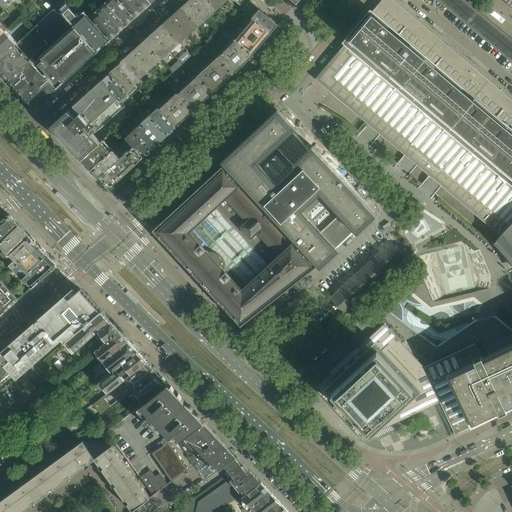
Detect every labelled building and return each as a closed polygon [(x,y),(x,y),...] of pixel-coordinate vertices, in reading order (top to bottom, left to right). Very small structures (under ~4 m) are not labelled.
[(0,0),(0,4),(1,6),(4,10),(7,8),(4,5),(9,0),(0,0)] [(111,40),(93,20),(87,13),(83,16),(68,0),(64,0),(57,6),(70,21),(74,26),(97,51),(98,52),(111,40)] [(135,18),(119,0),(113,0),(108,4),(127,25),(135,18)] [(143,11),(133,0),(119,0),(135,18),(143,11)] [(152,3),(149,0),(133,0),(143,11),(152,3)] [(191,0),(190,0),(182,8),(197,24),(202,19),(204,21),(207,18),(191,0)] [(209,0),(191,0),(207,18),(211,14),(210,12),(216,7),(209,0)] [(511,100),(393,0),(381,0),(374,10),(371,8),(342,42),(348,48),(319,82),(488,224),(499,235),(496,240),(500,244),(503,247),(506,251),(510,255),(511,258),(511,342),(482,357),(482,356),(475,343),(424,368),(440,402),(455,435),(499,414),(507,410),(507,409),(511,406),(511,100)] [(465,5),(458,0),(449,0),(447,4),(459,14),(466,5),(465,5)] [(249,1),(244,8),(242,10),(247,14),(255,5),(249,1)] [(127,25),(108,4),(100,11),(100,12),(119,32),(127,25)] [(252,19),(260,9),(255,5),(247,14),(252,18),(252,19)] [(477,15),(467,6),(466,5),(459,14),(471,24),(478,15),(477,15)] [(70,21),(57,6),(49,14),(38,24),(18,43),(0,59),(0,70),(4,74),(4,76),(5,78),(7,78),(9,80),(33,57),(47,44),(45,43),(51,38),(62,28),(70,21)] [(182,8),(173,16),(189,34),(193,31),(191,29),(197,24),(182,8)] [(100,12),(100,11),(98,9),(95,12),(98,16),(93,20),(111,40),(119,32),(100,12)] [(278,25),(260,9),(252,19),(270,34),(278,25)] [(489,25),(478,16),(479,16),(478,15),(471,24),(483,34),(490,25),(489,25)] [(173,16),(164,25),(178,41),(184,35),(186,37),(189,34),(173,16)] [(270,34),(252,19),(252,18),(245,27),(252,33),(251,35),(262,44),(270,34)] [(164,25),(154,33),(170,51),(174,47),(173,46),(178,41),(164,25)] [(501,35),(490,26),(491,26),(490,25),(483,34),(495,44),(502,35),(501,35)] [(56,89),(97,51),(74,26),(36,60),(37,60),(36,61),(37,62),(34,65),(39,69),(44,75),(46,73),(50,77),(53,81),(51,83),(56,89)] [(252,33),(245,27),(234,39),(247,49),(252,55),(253,55),(253,54),(262,44),(251,35),(252,33)] [(0,36),(0,59),(18,43),(6,31),(0,36)] [(224,32),(217,39),(223,45),(229,38),(224,32)] [(154,33),(145,41),(160,57),(165,52),(167,54),(170,51),(154,33)] [(511,44),(503,36),(502,35),(495,44),(507,54),(511,47),(511,44)] [(247,49),(234,39),(229,45),(225,49),(231,56),(233,54),(243,65),(253,55),(252,55),(247,49)] [(145,41),(136,50),(152,68),(156,64),(154,62),(160,57),(145,41)] [(231,56),(225,49),(217,56),(233,74),(243,65),(233,54),(231,56)] [(136,50),(126,58),(141,74),(147,69),(148,71),(152,68),(136,50)] [(223,83),(213,73),(215,71),(209,64),(199,53),(188,64),(197,75),(213,92),(223,83)] [(233,74),(217,56),(209,64),(215,71),(213,73),(223,83),(233,74)] [(18,89),(39,69),(34,65),(37,62),(36,61),(33,57),(9,80),(12,83),(10,84),(14,87),(15,86),(18,89)] [(126,58),(118,66),(134,84),(138,80),(136,79),(141,74),(126,58)] [(118,66),(110,73),(128,93),(131,90),(132,92),(137,87),(134,84),(118,66)] [(26,99),(50,77),(46,73),(44,75),(39,69),(18,89),(20,92),(19,93),(22,97),(23,96),(26,99)] [(110,73),(101,81),(118,99),(119,101),(123,97),(124,99),(129,95),(128,93),(110,73)] [(203,101),(193,91),(192,93),(185,86),(175,75),(153,94),(157,98),(171,86),(177,93),(193,111),(203,101)] [(213,92),(197,75),(185,86),(192,93),(193,91),(203,101),(213,92)] [(37,106),(56,89),(51,83),(53,81),(50,77),(26,99),(33,106),(33,107),(37,108),(37,106)] [(101,81),(76,103),(91,120),(85,125),(87,127),(118,99),(101,81)] [(193,111),(177,93),(165,104),(161,100),(157,104),(161,108),(160,109),(175,127),(193,111)] [(73,106),(65,114),(63,116),(62,115),(55,122),(52,125),(59,132),(58,134),(59,134),(79,157),(80,156),(82,159),(101,142),(87,127),(85,125),(91,120),(76,103),(73,106)] [(175,127),(160,109),(158,108),(157,108),(157,107),(149,115),(167,135),(175,127)] [(221,161),(224,164),(317,265),(320,267),(339,249),(337,247),(354,230),(357,233),(376,215),(312,146),(309,148),(293,131),(296,128),(278,109),(221,161)] [(167,135),(149,115),(141,122),(159,142),(167,135)] [(159,142),(141,122),(138,125),(136,123),(131,128),(151,150),(159,142)] [(151,150),(131,128),(131,127),(122,135),(125,137),(129,142),(143,157),(151,150)] [(101,142),(82,159),(91,168),(111,150),(103,140),(101,142)] [(143,157),(129,142),(121,150),(134,165),(143,157)] [(112,186),(134,165),(121,150),(120,149),(114,154),(119,159),(119,160),(99,177),(108,186),(108,187),(111,187),(112,186)] [(99,177),(119,160),(119,159),(114,154),(111,150),(91,168),(99,177)] [(317,265),(224,164),(153,229),(241,325),(317,265)] [(0,242),(19,224),(11,216),(7,216),(0,221),(0,242)] [(9,253),(28,234),(19,224),(0,242),(0,243),(5,248),(1,252),(4,256),(8,252),(9,253)] [(39,245),(28,234),(9,253),(15,259),(10,264),(14,269),(39,245)] [(352,312),(407,261),(388,240),(333,291),(335,294),(330,299),(344,314),(349,309),(352,312)] [(48,255),(39,245),(14,269),(18,273),(19,271),(25,277),(48,255)] [(48,255),(25,277),(24,278),(27,282),(28,283),(31,285),(32,287),(55,267),(56,263),(48,255)] [(1,280),(0,280),(0,298),(8,308),(18,299),(17,298),(1,280)] [(71,290),(2,351),(0,352),(0,358),(12,372),(11,373),(16,379),(19,376),(62,340),(65,343),(66,341),(101,312),(80,289),(74,294),(71,290)] [(0,315),(8,308),(0,298),(0,315)] [(98,332),(111,322),(101,312),(66,341),(74,351),(76,350),(87,341),(98,332)] [(95,350),(120,332),(111,322),(98,332),(100,334),(89,342),(87,341),(76,350),(77,352),(82,358),(83,360),(94,352),(95,350)] [(440,402),(424,368),(384,324),(314,388),(361,439),(367,436),(370,439),(377,432),(440,402)] [(120,332),(95,350),(94,352),(101,362),(103,361),(128,341),(120,332)] [(128,341),(103,361),(101,362),(100,363),(108,374),(138,352),(128,341)] [(138,352),(108,374),(99,382),(100,382),(98,384),(104,391),(106,390),(108,393),(125,379),(148,362),(138,352)] [(0,358),(0,376),(3,380),(11,373),(12,372),(0,358)] [(148,362),(125,379),(127,382),(125,383),(130,389),(132,388),(135,392),(159,375),(148,362)] [(63,367),(57,372),(60,376),(66,371),(63,367)] [(57,378),(55,374),(54,374),(37,388),(40,392),(57,378)] [(140,406),(168,384),(165,380),(166,379),(163,377),(162,378),(159,375),(135,392),(131,395),(140,406)] [(170,386),(168,384),(140,406),(107,432),(153,495),(168,484),(148,455),(173,438),(176,442),(181,439),(204,422),(200,417),(201,416),(193,410),(192,409),(194,408),(186,403),(184,401),(179,393),(178,394),(177,393),(172,385),(170,386)] [(94,414),(102,417),(105,409),(98,406),(94,414)] [(237,456),(204,422),(181,439),(198,462),(194,465),(200,472),(212,463),(215,466),(203,476),(205,480),(219,470),(225,465),(237,456)] [(83,441),(0,501),(0,511),(21,511),(95,459),(125,500),(133,511),(150,498),(112,445),(83,441)] [(152,453),(172,481),(188,470),(168,442),(152,453)] [(239,458),(237,456),(225,465),(226,468),(233,477),(230,479),(240,492),(243,489),(246,494),(261,482),(239,458)] [(214,511),(241,493),(240,492),(230,479),(227,476),(176,511),(214,511)] [(276,497),(261,482),(246,494),(242,497),(256,511),(276,497)] [(289,511),(288,511),(281,503),(276,497),(256,511),(289,511)]
